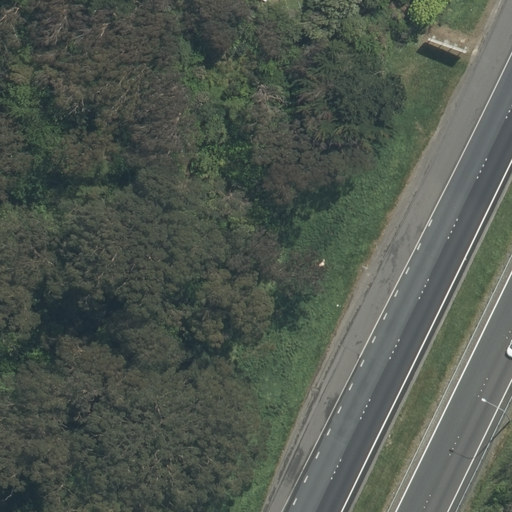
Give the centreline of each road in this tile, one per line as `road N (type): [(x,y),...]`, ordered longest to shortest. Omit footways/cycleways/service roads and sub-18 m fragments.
road 1 (motorway): [(314,511),(511,104)]
road 2 (motorway): [(511,323),(423,511)]
